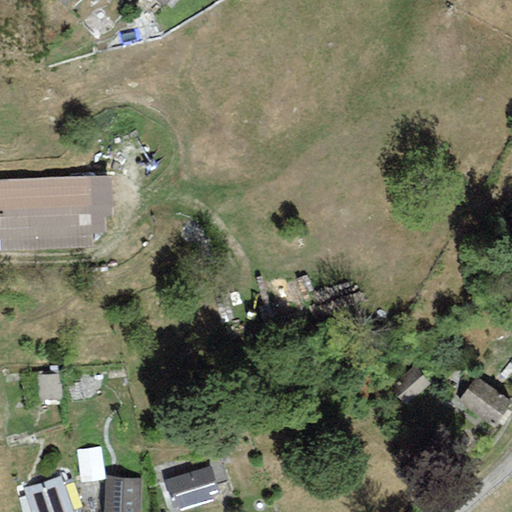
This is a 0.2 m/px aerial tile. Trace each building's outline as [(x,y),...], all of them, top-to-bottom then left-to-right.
[(110,177),(0,182),(0,251),(93,247),(92,233),(104,232),(104,219),(112,218),(110,177)] [(429,385),(414,367),(390,387),(405,405),(429,385)] [(61,399),(59,375),(36,377),(37,401),(61,399)] [(511,404),(511,402),(476,376),(457,402),(493,429),(511,404)] [(223,382),(201,386),(206,412),(227,409),(223,382)] [(77,449),(81,483),(105,480),(101,447),(77,449)] [(210,466),(164,480),(173,509),(178,508),(179,511),(180,511),(214,501),(213,497),(219,495),(210,466)] [(138,511),(140,480),(107,478),(104,511),(138,511)] [(25,493),(31,511),(69,511),(59,482),(25,493)]
